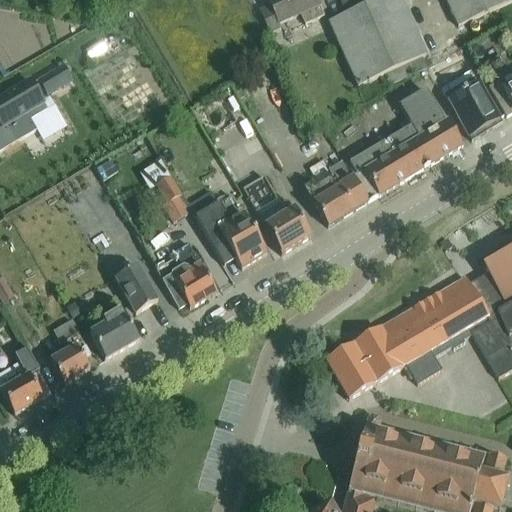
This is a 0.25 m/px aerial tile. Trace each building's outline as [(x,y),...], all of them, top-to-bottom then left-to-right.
[(305,25),(323,17),(315,0),(266,0),(270,7),(258,12),(269,36),(280,31),(279,27),(302,17),(305,25)] [(362,0),(361,0),(337,0),(345,17),(328,25),(357,88),(426,57),(400,0),(362,0)] [(511,0),(444,0),(457,28),(511,3),(511,2),(511,0)] [(261,82),(267,93),(290,81),(284,70),(261,82)] [(0,151),(36,130),(30,120),(47,110),(29,81),(0,98),(0,151)] [(511,85),(503,91),(498,83),(487,90),(505,120),(511,115),(511,85)] [(243,84),(233,88),(240,103),(249,99),(243,84)] [(471,143),(502,125),(478,85),(447,103),(471,143)] [(460,150),(462,149),(452,132),(447,123),(445,124),(426,93),(400,108),(411,128),(398,136),(349,166),(356,177),(351,180),(366,206),(367,205),(378,198),(378,199),(380,198),(460,149),(460,150)] [(308,125),(319,119),(313,107),(302,113),(308,125)] [(340,159),(351,155),(344,135),(333,139),(340,159)] [(366,206),(351,180),(341,164),(329,172),(332,179),(314,190),(311,186),(304,191),(327,229),(366,206)] [(242,192),(281,257),(310,240),(288,204),(281,208),(264,179),(242,192)] [(181,198),(171,180),(156,189),(165,206),(162,208),(173,226),(189,216),(179,200),(181,198)] [(266,256),(243,218),(231,198),(219,206),(195,220),(224,268),(226,267),(222,262),(232,256),(241,271),(266,256)] [(194,257),(188,246),(169,258),(172,262),(155,273),(165,289),(177,310),(186,305),(190,311),(216,295),(199,267),(204,264),(198,254),(194,257)] [(511,252),(483,270),(487,277),(478,282),(480,286),(483,284),(485,288),(495,309),(485,315),(488,320),(469,331),(406,369),(417,388),(442,373),(434,360),(452,349),(453,352),(464,345),(462,343),(471,338),(498,382),(511,373),(511,252)] [(135,317),(157,303),(136,269),(114,282),(135,317)] [(0,302),(2,306),(13,299),(3,279),(0,281),(0,302)] [(469,287),(465,280),(325,363),(348,402),(406,369),(469,331),(488,320),(485,315),(495,309),(485,288),(483,284),(480,286),(478,282),(469,287)] [(105,362),(139,342),(121,312),(101,324),(103,328),(89,336),(105,362)] [(60,346),(79,335),(71,322),(52,333),(60,346)] [(64,387),(89,372),(75,348),(50,364),(64,387)] [(0,394),(14,417),(42,400),(29,378),(39,372),(26,351),(14,358),(18,365),(0,376),(0,394)] [(343,511),(371,511),(373,506),(377,507),(379,503),(384,504),(396,507),(404,509),(414,511),(499,511),(509,477),(502,476),(506,463),(468,453),(467,456),(438,449),(378,433),(380,425),(377,421),(371,419),(367,422),(358,455),(353,453),(349,452),(346,467),(355,469),(347,496),(348,496),(343,511)]
